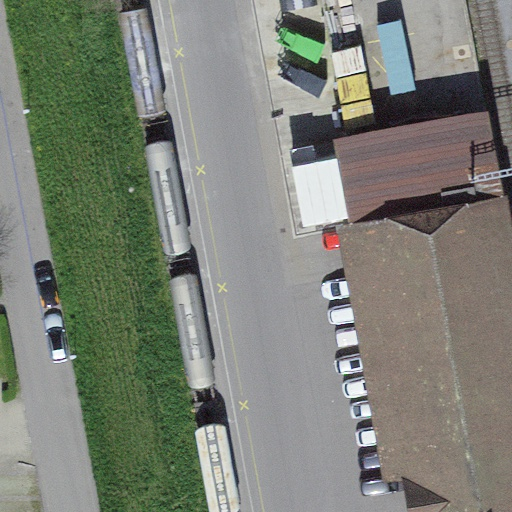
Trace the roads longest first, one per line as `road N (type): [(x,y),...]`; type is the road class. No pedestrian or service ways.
road 1 (residential): [(296,511),(215,0)]
road 2 (residential): [(71,511),(0,142)]
